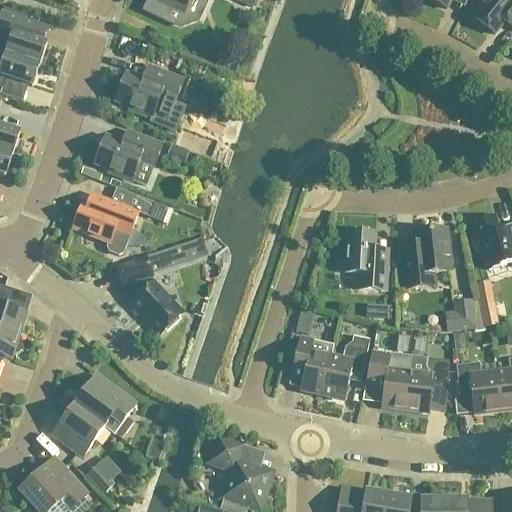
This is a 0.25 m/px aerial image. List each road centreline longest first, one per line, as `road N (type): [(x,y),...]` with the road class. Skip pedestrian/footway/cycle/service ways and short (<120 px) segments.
road 1 (residential): [(245,420),(312,203),(402,208),(468,198),(511,181)]
road 2 (residential): [(10,257),(40,196),(108,0)]
road 3 (residential): [(511,451),(418,456),(304,436)]
road 4 (residential): [(245,420),(176,396),(81,315)]
road 5 (residential): [(511,94),(477,64),(374,16),(380,0)]
road 6 (residential): [(81,315),(24,437),(0,465)]
